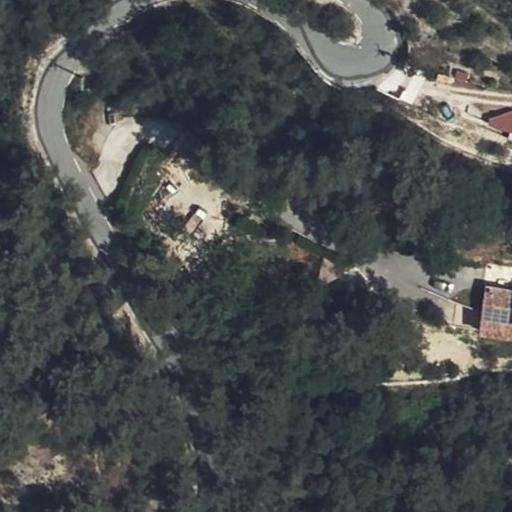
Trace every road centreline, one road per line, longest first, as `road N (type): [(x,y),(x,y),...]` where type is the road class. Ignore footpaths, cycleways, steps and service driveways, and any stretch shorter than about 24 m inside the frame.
road 1 (tertiary): [(210,511),(206,453),(74,212),(47,144),(47,92),(74,40),(138,0)]
road 2 (unknown): [(169,385),(204,333),(245,392),(238,319),(258,300),(348,356),(511,340)]
road 3 (tertiary): [(249,0),(277,13),(327,59),(359,68),(385,50),(379,13),(360,0)]
